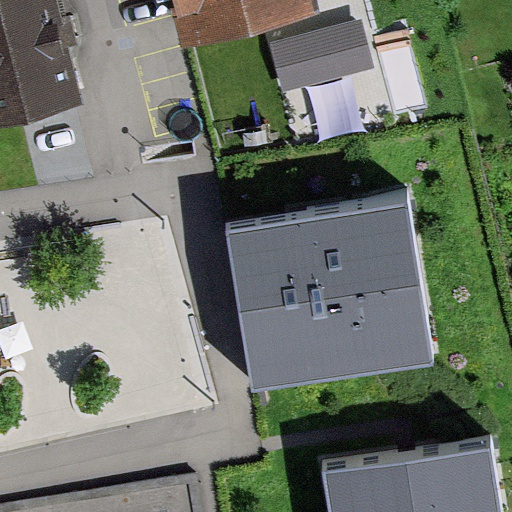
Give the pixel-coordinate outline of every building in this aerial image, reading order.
[(0,0),(0,101),(67,85),(46,0),(0,0)] [(181,0),(186,21),(272,0),(181,0)] [(286,78),(380,53),(366,2),(273,27),(286,78)] [(403,180),(229,208),(255,367),(429,339),(403,180)] [(497,511),(484,430),(331,455),(340,511),(497,511)]
